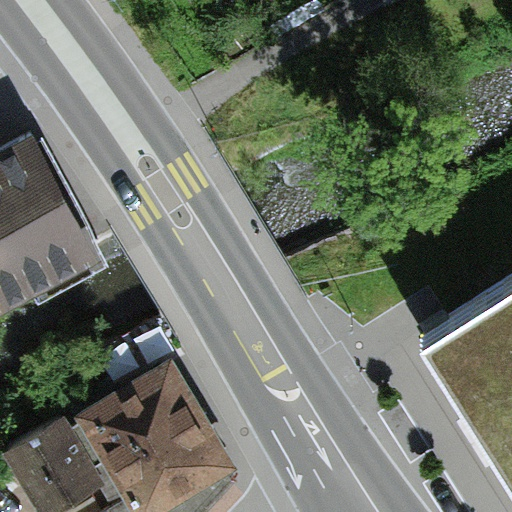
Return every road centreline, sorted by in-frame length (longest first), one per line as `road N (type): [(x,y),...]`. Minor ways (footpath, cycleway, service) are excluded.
road 1 (primary): [(374,511),(133,127),(62,33)]
road 2 (track): [(364,0),(133,127)]
